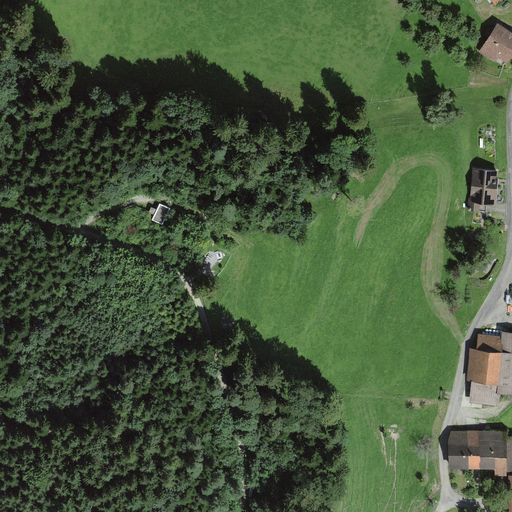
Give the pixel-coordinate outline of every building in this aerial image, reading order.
[(511,56),(511,31),(498,23),(479,52),(495,62),(498,58),(508,64),(511,56)] [(497,205),(500,169),(472,167),(469,210),(486,211),(487,204),(497,205)] [(163,226),(172,208),(161,204),(159,209),(153,207),(150,213),(156,216),(153,221),(163,226)] [(499,392),(505,335),(478,332),(477,348),(470,347),(467,380),(472,381),(470,402),(499,405),(500,392),(499,392)] [(511,393),(511,332),(505,332),(505,335),(499,392),(500,392),(511,393)] [(507,431),(449,431),(449,469),(495,469),(495,475),(507,475),(507,472),(507,436),(507,431)]
